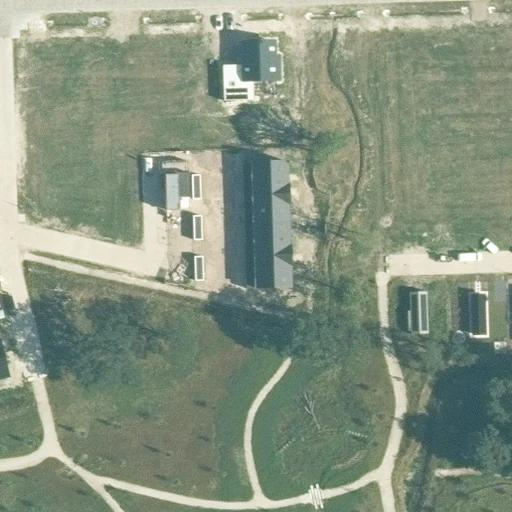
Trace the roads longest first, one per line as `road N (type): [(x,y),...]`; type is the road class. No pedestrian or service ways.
road 1 (residential): [(0,59),(8,253),(35,372)]
road 2 (residential): [(302,0),(310,282)]
road 3 (residential): [(511,260),(372,265)]
